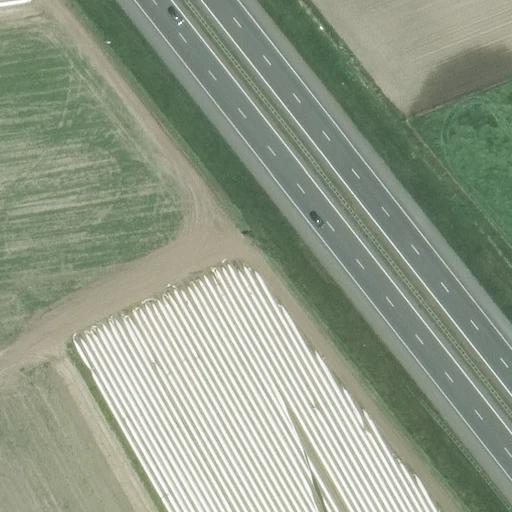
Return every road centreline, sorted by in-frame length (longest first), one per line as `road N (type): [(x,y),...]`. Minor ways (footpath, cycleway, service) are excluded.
road 1 (motorway): [(149,0),(511,461)]
road 2 (motorway): [(511,374),(217,0)]
